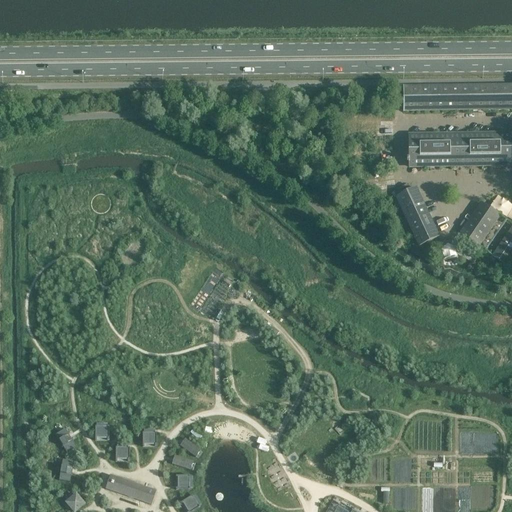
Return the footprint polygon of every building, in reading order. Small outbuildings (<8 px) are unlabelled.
[(511,110),(511,84),(403,87),(403,112),(511,110)] [(510,166),(510,134),(409,136),(409,167),(510,166)] [(438,237),(415,188),(410,190),(408,185),(393,191),(396,197),(419,246),(438,237)] [(478,247),(499,216),(481,204),(460,235),(478,247)] [(505,265),(511,255),(511,227),(492,256),(505,265)] [(455,232),(442,235),(443,240),(456,237),(455,232)] [(109,427),(108,427),(96,427),(95,427),(95,441),(97,441),(97,439),(107,439),(107,441),(109,441),(109,427)] [(76,447),(72,441),(65,429),(56,435),(67,453),(76,447)] [(157,433),(155,433),(144,433),(143,433),(143,447),(144,447),(144,445),(155,445),(155,447),(157,447),(157,433)] [(257,447),(266,451),(270,441),(261,438),(257,447)] [(185,439),(185,440),(180,446),(196,458),(196,457),(201,451),(185,439)] [(130,448),(128,448),(117,448),(116,448),(116,462),(117,462),(117,460),(128,460),(128,462),(130,462),(130,448)] [(191,470),(193,463),(193,462),(175,456),(174,457),(172,464),(172,465),(190,471),(191,470)] [(456,458),(432,459),(432,471),(456,471),(456,458)] [(71,476),(74,462),(63,460),(59,481),(70,483),(71,476)] [(190,489),(190,478),(190,476),(176,476),(176,478),(178,478),(178,489),(176,489),(176,490),(190,490),(190,489)] [(156,491),(150,489),(145,488),(116,477),(114,483),(112,483),(111,485),(113,486),(111,491),(140,502),(145,503),(151,506),(156,491)] [(75,511),(84,505),(78,497),(76,495),(66,503),(73,511),(75,511)] [(199,507),(193,497),(192,496),(181,503),(181,505),(183,503),(188,511),(193,511),(200,508),(199,507)]
